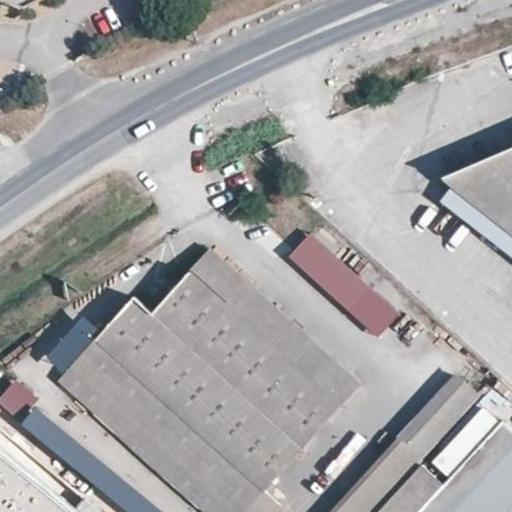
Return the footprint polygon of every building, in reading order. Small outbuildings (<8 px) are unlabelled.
[(0,0),(0,1),(22,9),(37,0),(0,0)] [(511,149),(442,181),(511,234),(511,149)] [(291,255),(382,337),(404,312),(313,231),(291,255)] [(206,289),(228,267),(210,251),(152,314),(131,296),(60,381),(205,511),(272,511),(280,505),(265,489),(337,408),(206,289)] [(206,289),(337,408),(358,384),(228,267),(206,289)] [(370,511),(481,392),(456,370),(324,511),(370,511)] [(0,400),(21,420),(42,398),(20,378),(0,398),(0,400)] [(511,511),(511,425),(503,417),(445,481),(423,461),(376,511),(511,511)] [(73,511),(0,452),(0,511),(73,511)]
